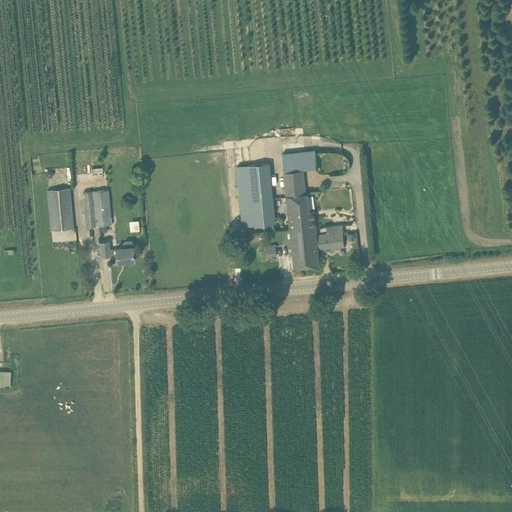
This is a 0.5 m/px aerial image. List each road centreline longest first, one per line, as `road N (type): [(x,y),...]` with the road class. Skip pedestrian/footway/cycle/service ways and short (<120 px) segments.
road 1 (unclassified): [(135,304),(511,266)]
road 2 (unclassified): [(140,511),(135,304)]
road 3 (unclassified): [(0,318),(135,304)]
